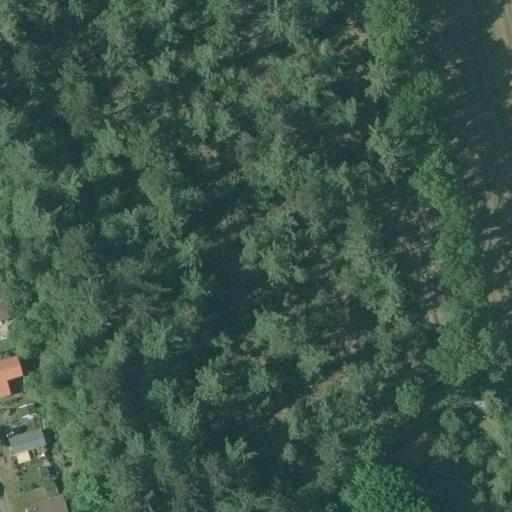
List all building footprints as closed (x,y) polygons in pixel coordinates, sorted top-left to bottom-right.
[(0,302),(0,321),(9,319),(4,302),(0,302)] [(0,358),(11,357),(9,344),(0,345),(0,358)] [(0,362),(0,399),(9,397),(5,383),(21,378),(14,358),(0,362)] [(7,441),(11,457),(44,447),(39,431),(7,441)] [(390,457),(406,477),(436,452),(420,433),(390,457)] [(65,511),(60,496),(29,507),(30,511),(65,511)]
